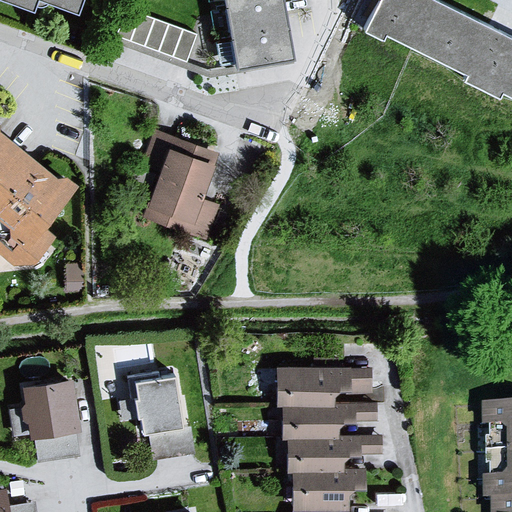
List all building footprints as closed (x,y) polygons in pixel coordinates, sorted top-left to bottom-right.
[(281,0),(222,0),(234,64),(291,53),(281,0)] [(511,34),(442,0),(373,0),(360,27),(378,36),(382,28),(465,70),(461,79),(496,96),(500,89),(511,94),(511,34)] [(125,6),(115,33),(187,60),(197,33),(125,6)] [(187,60),(115,33),(112,40),(209,76),(292,61),(291,53),(234,64),(210,68),(187,60)] [(0,218),(6,223),(7,230),(22,242),(74,179),(63,169),(54,170),(0,126),(0,218)] [(213,160),(167,144),(142,215),(207,237),(220,202),(200,195),(213,160)] [(82,265),(66,265),(66,287),(82,287),(82,265)] [(347,363),(276,363),(276,400),(280,400),(331,400),(331,395),(331,389),(336,384),(347,384),(347,363)] [(173,372),(133,377),(141,429),(181,424),(173,372)] [(69,376),(20,384),(28,434),(77,426),(69,376)] [(331,400),(280,400),(280,434),(285,434),(336,434),(336,430),(336,423),(341,417),(353,417),(353,395),(331,395),(331,400)] [(511,511),(511,402),(484,403),(484,426),(490,426),(490,436),(487,437),(488,462),(492,462),(492,477),(484,477),(485,497),(492,497),(492,511),(511,511)] [(336,434),(285,434),(285,467),(289,467),(342,467),(342,464),(342,457),(346,450),(358,450),(358,430),(336,430),(336,434)] [(342,467),(289,467),(290,507),(347,506),(347,490),(352,484),(364,484),(364,463),(342,464),(342,467)] [(0,485),(0,511),(8,511),(4,485),(0,485)]
